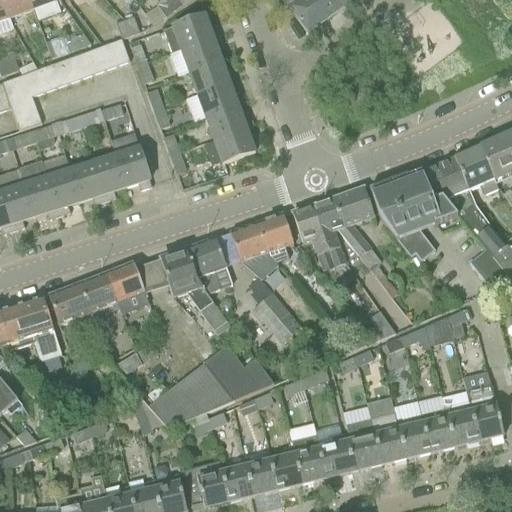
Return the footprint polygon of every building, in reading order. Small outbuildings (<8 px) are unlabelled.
[(26,0),(0,0),(8,22),(31,14),(26,0)] [(54,0),(26,0),(31,14),(56,5),(54,0)] [(172,0),(164,0),(162,2),(172,15),(180,9),(172,0)] [(325,24),(307,0),(293,0),(297,5),(288,12),(307,37),(325,24)] [(307,0),(325,24),(344,10),(336,0),(307,0)] [(336,0),(344,10),(357,0),(336,0)] [(172,15),(162,2),(154,7),(165,21),(172,15)] [(171,31),(162,35),(171,57),(180,54),(219,40),(215,30),(209,32),(204,20),(185,26),(171,31)] [(133,21),(124,24),(129,40),(138,36),(133,21)] [(124,24),(115,27),(120,43),(129,40),(124,24)] [(63,40),(54,43),(59,59),(68,55),(89,48),(89,47),(82,38),(65,45),(63,40)] [(180,54),(188,77),(220,65),(216,54),(223,51),(219,40),(180,54)] [(54,43),(44,47),(50,62),(59,59),(54,43)] [(128,66),(120,44),(108,48),(116,70),(128,66)] [(116,70),(108,48),(95,53),(104,75),(116,70)] [(129,52),(135,70),(145,67),(138,49),(129,52)] [(91,79),(104,75),(95,53),(83,57),(91,79)] [(91,79),(83,57),(71,62),(79,84),(91,79)] [(12,59),(3,62),(9,78),(18,74),(12,59)] [(3,62),(0,63),(0,80),(9,78),(3,62)] [(79,84),(71,62),(59,66),(67,88),(79,84)] [(188,77),(196,99),(235,85),(232,75),(225,77),(220,65),(188,77)] [(67,88),(59,66),(47,71),(55,92),(67,88)] [(145,67),(135,70),(141,88),(151,84),(145,67)] [(55,92),(47,71),(35,75),(43,97),(55,92)] [(11,109),(31,101),(43,97),(35,75),(3,88),(11,109)] [(196,99),(205,122),(237,110),(233,99),(239,96),(235,85),(196,99)] [(0,115),(11,112),(11,109),(3,88),(0,88),(0,115)] [(145,98),(152,115),(161,112),(155,94),(145,98)] [(15,123),(36,116),(31,101),(11,109),(11,112),(15,123)] [(119,109),(100,115),(103,124),(122,118),(119,109)] [(205,122),(213,144),(252,130),(248,120),(241,122),(237,110),(205,122)] [(161,112),(152,115),(158,133),(168,129),(161,112)] [(19,134),(41,127),(36,116),(15,123),(19,134)] [(95,117),(77,122),(80,132),(98,126),(95,117)] [(77,122),(60,128),(63,137),(80,132),(77,122)] [(252,130),(213,144),(221,168),(254,156),(249,143),(256,141),(252,130)] [(49,131),(32,136),(35,146),(52,141),(49,131)] [(32,136),(14,142),(17,152),(35,146),(32,136)] [(511,138),(511,137),(479,151),(493,184),(511,175),(511,138)] [(162,143),(169,160),(178,157),(172,139),(162,143)] [(479,151),(453,162),(468,195),(477,191),(482,201),(498,195),(493,184),(479,151)] [(138,152),(115,159),(125,192),(137,188),(139,195),(150,191),(138,152)] [(178,157),(169,160),(175,178),(185,174),(178,157)] [(115,159),(92,167),(104,206),(115,203),(113,196),(125,192),(115,159)] [(442,200),(458,220),(485,254),(511,287),(511,286),(511,254),(507,249),(504,251),(473,211),(468,195),(453,162),(421,176),(432,204),(442,200)] [(92,167),(69,174),(79,207),(91,203),(93,210),(104,206),(92,167)] [(69,174),(46,181),(59,221),(69,217),(67,211),(79,207),(69,174)] [(419,235),(432,230),(458,220),(442,200),(432,204),(421,176),(420,174),(407,180),(406,178),(368,192),(378,220),(381,227),(395,244),(410,262),(414,258),(420,266),(434,255),(421,237),(419,235)] [(46,181),(23,189),(34,222),(45,218),(48,224),(59,221),(46,181)] [(23,189),(0,196),(13,235),(24,232),(21,225),(34,222),(23,189)] [(363,192),(332,202),(342,232),(336,235),(358,262),(369,253),(350,230),(373,222),(363,192)] [(13,235),(0,196),(0,233),(2,239),(13,235)] [(332,202),(312,210),(333,271),(343,268),(332,236),(336,235),(342,232),(332,202)] [(333,271),(312,210),(291,217),(301,247),(311,244),(322,275),(333,271)] [(282,218),(255,228),(267,258),(274,267),(288,263),(284,252),(285,251),(293,248),(289,239),(282,220),(282,218)] [(229,237),(236,256),(240,268),(257,282),(260,284),(277,270),(274,267),(267,258),(255,228),(229,237)] [(214,243),(184,253),(185,256),(196,285),(206,299),(231,290),(214,243)] [(485,254),(484,255),(469,267),(492,295),(511,287),(485,254)] [(185,256),(160,264),(172,302),(185,297),(199,316),(212,334),(224,325),(211,307),(206,299),(196,285),(185,256)] [(301,259),(292,266),(301,277),(310,270),(301,259)] [(148,309),(146,301),(143,297),(134,273),(132,267),(104,278),(115,308),(120,320),(148,309)] [(58,330),(115,308),(104,278),(47,300),(58,330)] [(257,282),(247,291),(252,297),(260,306),(252,314),(281,349),(301,332),(287,315),(265,289),(260,284),(257,282)] [(42,301),(0,314),(0,358),(9,356),(7,349),(31,341),(39,367),(60,361),(52,335),(48,320),(42,301)] [(460,315),(446,322),(449,330),(452,343),(463,340),(460,326),(464,324),(460,315)] [(373,329),(364,335),(372,347),(393,338),(379,316),(368,323),(373,329)] [(201,358),(210,350),(185,319),(175,327),(201,358)] [(341,320),(328,332),(349,356),(365,348),(341,320)] [(446,322),(424,331),(428,349),(428,350),(449,345),(451,345),(453,344),(452,343),(449,330),(446,322)] [(424,331),(399,342),(403,351),(418,345),(421,351),(428,349),(424,331)] [(403,351),(399,341),(385,347),(389,357),(403,351)] [(136,357),(116,369),(123,380),(143,369),(142,367),(158,358),(152,346),(135,356),(136,357)] [(228,350),(207,366),(236,405),(275,389),(256,364),(244,373),(228,350)] [(367,353),(351,361),(356,370),(372,363),(367,353)] [(88,359),(65,379),(73,388),(96,368),(88,359)] [(351,361),(338,368),(342,377),(356,370),(351,361)] [(0,417),(16,405),(0,384),(0,365),(2,365),(0,363),(0,417)] [(207,366),(147,412),(163,429),(166,433),(236,405),(207,366)] [(325,373),(299,384),(303,393),(329,383),(325,373)] [(487,377),(462,383),(465,394),(468,407),(478,445),(502,439),(499,427),(497,419),(490,388),(487,377)] [(303,393),(299,384),(283,390),(287,400),(289,399),(301,394),(303,393)] [(305,404),(301,394),(289,399),(293,409),(305,404)] [(465,394),(441,400),(444,412),(468,407),(465,394)] [(269,398),(253,404),(256,413),(257,414),(273,407),(269,398)] [(440,398),(416,404),(420,419),(444,413),(444,412),(441,400),(440,398)] [(366,410),(369,423),(394,417),(392,410),(389,401),(365,407),(366,410)] [(151,434),(145,419),(140,404),(130,408),(130,410),(134,419),(142,440),(144,439),(151,436),(151,434)] [(147,412),(140,404),(145,419),(151,434),(163,429),(147,412)] [(256,413),(253,404),(237,410),(241,420),(257,414),(256,413)] [(394,417),(396,425),(420,419),(416,404),(392,410),(394,417)] [(444,413),(446,419),(453,451),(478,445),(468,407),(444,412),(444,413)] [(130,410),(118,415),(121,423),(134,419),(130,410)] [(342,416),(345,429),(369,423),(366,410),(342,416)] [(444,413),(420,419),(429,457),(453,451),(446,419),(444,413)] [(394,417),(369,423),(380,469),(405,463),(396,425),(394,417)] [(222,418),(207,425),(210,433),(225,427),(222,418)] [(420,419),(396,425),(405,463),(429,457),(420,419)] [(349,444),(342,445),(346,458),(352,457),(356,474),(380,469),(369,423),(345,429),(349,444)] [(210,433),(207,425),(190,432),(194,440),(210,433)] [(101,426),(88,431),(91,439),(91,442),(105,436),(101,426)] [(288,433),(290,445),(314,439),(313,435),(312,427),(288,433)] [(331,440),(341,438),(338,428),(313,435),(314,439),(318,451),(333,448),(331,440)] [(91,439),(88,431),(71,438),(74,448),(91,442),(91,439)] [(0,433),(0,451),(9,443),(0,433)] [(24,433),(15,440),(23,449),(35,445),(33,442),(24,433)] [(333,448),(318,451),(325,482),(356,474),(352,457),(346,458),(342,445),(341,438),(331,440),(333,448)] [(314,439),(290,445),(292,450),(301,488),(325,482),(318,451),(314,439)] [(59,443),(44,448),(47,456),(48,457),(63,452),(59,443)] [(47,456),(44,448),(28,454),(31,463),(48,457),(47,456)] [(268,455),(267,456),(277,494),(301,488),(292,450),(282,452),(284,459),(270,463),(268,455)] [(244,462),(243,462),(252,500),(277,494),(267,456),(258,458),(260,465),(245,469),(244,462)] [(19,458),(3,463),(7,473),(22,467),(19,458)] [(236,471),(221,475),(228,506),(252,500),(243,462),(234,464),(236,471)] [(194,472),(181,475),(186,495),(190,511),(202,511),(203,511),(228,506),(221,475),(219,467),(219,466),(194,472)] [(166,480),(152,484),(154,491),(155,491),(160,511),(184,511),(176,478),(166,480)] [(91,490),(78,494),(80,501),(81,509),(83,508),(83,511),(109,511),(107,503),(105,503),(104,495),(100,480),(90,482),(91,490)] [(144,493),(131,497),(134,511),(160,511),(155,491),(154,491),(152,484),(142,486),(144,493)] [(120,499),(107,503),(109,511),(134,511),(131,497),(129,497),(127,490),(118,492),(120,499)] [(71,511),(67,511),(83,511),(83,508),(81,509),(80,501),(70,504),(71,511)]
